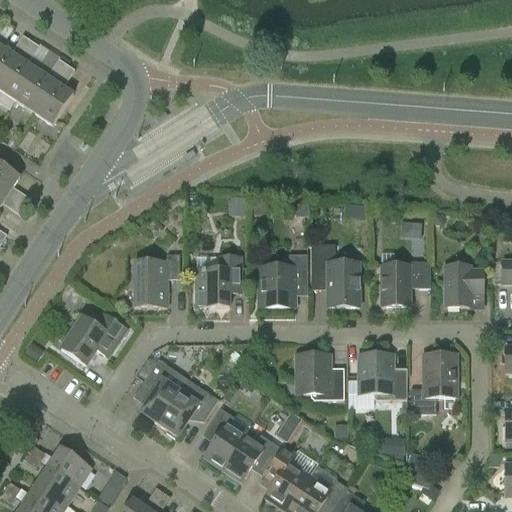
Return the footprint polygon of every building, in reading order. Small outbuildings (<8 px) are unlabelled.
[(22,56),(30,44),(22,39),(15,51),(22,56)] [(30,44),(22,56),(30,61),(38,50),(30,44)] [(0,89),(18,62),(0,50),(0,89)] [(36,74),(18,62),(0,89),(0,94),(16,105),(36,74)] [(58,80),(66,68),(58,63),(50,74),(58,80)] [(66,68),(58,80),(66,85),(74,74),(66,68)] [(54,86),(36,74),(16,105),(34,117),(54,86)] [(73,98),(54,86),(34,117),(52,129),(73,98)] [(0,167),(0,194),(7,199),(19,180),(0,167)] [(18,195),(13,203),(25,211),(30,203),(18,195)] [(19,219),(25,211),(13,203),(8,211),(19,219)] [(307,222),(307,209),(295,209),(295,222),(307,222)] [(442,229),(443,218),(434,216),(432,228),(442,229)] [(311,273),(327,273),(327,311),(359,311),(359,267),(335,267),(335,249),(311,249),(311,277),(311,273)] [(167,312),(167,283),(179,283),(179,258),(166,258),(166,265),(134,265),(134,312),(167,312)] [(258,287),(258,296),(260,298),(260,310),(259,310),(259,311),(294,311),(294,310),(293,310),(293,297),(296,293),(307,293),(307,258),(288,258),(288,265),(277,265),(274,267),(274,271),(258,271),(258,272),(260,272),(260,284),(258,287)] [(195,274),(195,312),(229,312),(229,288),(241,288),(241,260),(219,261),(219,274),(195,274)] [(511,264),(501,265),(501,288),(511,287),(511,264)] [(394,269),(380,269),(381,311),(410,311),(409,289),(417,289),(417,292),(430,292),(430,266),(397,266),(394,269)] [(444,270),(444,311),(471,310),(470,298),(482,298),(482,273),(470,274),(470,270),(444,270)] [(94,329),(82,321),(79,326),(71,327),(73,335),(61,353),(85,369),(96,353),(107,360),(126,333),(102,317),(94,329)] [(37,365),(44,355),(31,346),(24,356),(37,365)] [(259,348),(236,348),(249,363),(259,348)] [(435,418),(435,405),(440,401),(455,401),(455,358),(424,359),(424,393),(410,393),(410,418),(435,418)] [(332,378),(329,375),(329,359),(296,359),(296,398),(310,398),(310,401),(314,404),(344,404),(344,378),(332,378)] [(359,359),(359,398),(373,398),(373,401),(376,404),(406,404),(406,378),(395,378),(392,375),(392,359),(359,359)] [(143,410),(138,417),(148,425),(149,423),(158,428),(180,395),(188,384),(176,376),(158,364),(156,367),(145,383),(143,386),(154,393),(143,410)] [(180,395),(158,428),(166,434),(165,436),(176,443),(192,418),(203,426),(218,404),(200,392),(188,384),(180,395)] [(222,474),(245,439),(229,428),(233,421),(220,412),(206,433),(216,440),(202,461),(222,474)] [(287,446),(294,434),(283,427),(276,438),(287,446)] [(347,441),(347,428),(334,428),(334,441),(347,441)] [(245,439),(222,474),(241,486),(255,465),(265,472),(279,451),(260,439),(255,446),(245,439)] [(391,442),(391,458),(404,458),(404,442),(391,442)] [(279,511),(287,511),(310,479),(289,465),(295,457),(284,450),(264,480),(274,487),(264,501),(279,511)] [(345,450),(340,462),(352,467),(357,455),(345,450)] [(34,451),(29,458),(40,465),(45,458),(34,451)] [(60,451),(47,470),(79,491),(92,472),(60,451)] [(35,472),(40,465),(29,458),(24,465),(35,472)] [(501,461),(492,461),(492,471),(501,471),(501,461)] [(433,477),(409,469),(404,484),(428,492),(433,477)] [(67,509),(79,491),(47,470),(35,488),(67,509)] [(333,511),(346,493),(347,492),(336,484),(330,493),(310,479),(287,511),(333,511)] [(10,487),(5,494),(16,501),(21,494),(10,487)] [(35,488),(23,506),(32,511),(65,511),(67,509),(35,488)] [(118,496),(107,489),(99,502),(109,509),(118,496)] [(155,507),(163,496),(155,492),(148,503),(155,507)] [(359,511),(364,505),(346,493),(333,511),(359,511)] [(11,508),(16,501),(5,494),(0,501),(11,508)] [(162,511),(170,501),(163,496),(155,507),(162,511)] [(146,511),(131,502),(124,511),(146,511)]
